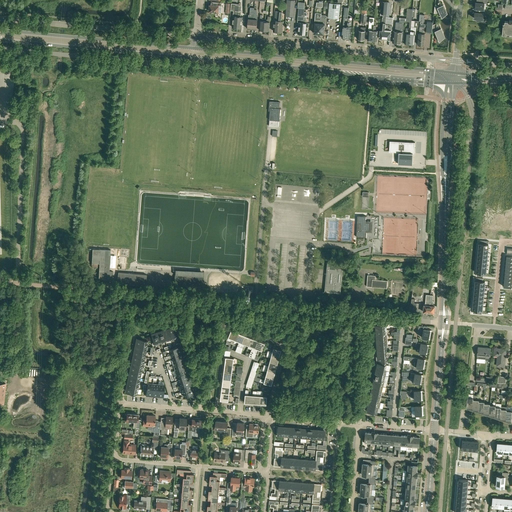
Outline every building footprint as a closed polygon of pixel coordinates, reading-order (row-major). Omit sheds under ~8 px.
[(286,0),(286,16),(294,16),(294,14),(295,0),(286,0)] [(435,5),(434,13),(440,12),(442,18),(447,14),(445,9),(446,9),(441,0),(438,0),(438,5),(435,5)] [(475,8),(476,8),(484,9),(485,3),(487,4),(487,0),(476,0),(476,2),(475,2),(475,8)] [(221,12),(222,6),(222,3),(211,2),(211,5),(210,5),(209,6),(209,8),(209,9),(209,11),(221,12)] [(384,39),(386,17),(387,3),(381,2),(380,13),(383,13),(382,22),(383,22),(382,31),(380,30),(379,38),(380,39),(381,39),(382,39),(384,39)] [(329,3),(328,18),(339,19),(340,4),(329,3)] [(412,14),(412,13),(413,9),(412,9),(412,10),(408,9),(407,8),(406,21),(410,22),(410,28),(406,28),(405,33),(404,43),(409,44),(410,34),(411,26),(411,22),(411,21),(412,21),(412,14)] [(484,9),(476,8),(475,12),(474,12),(474,18),(476,18),(476,21),(480,22),(485,22),(485,19),(483,19),(484,13),(485,13),(485,9),(484,9)] [(390,39),(391,30),(392,23),(393,17),(386,17),(384,39),(384,40),(389,40),(390,39)] [(511,22),(511,20),(509,20),(509,22),(508,22),(508,21),(505,21),(504,23),(503,23),(502,34),(506,35),(506,36),(511,36),(511,22)] [(435,31),(439,39),(445,37),(439,22),(433,25),(432,31),(435,31)] [(280,108),(280,102),(269,101),(269,111),(270,111),(269,120),(269,126),(278,127),(278,121),(280,121),(281,108),(280,108)] [(389,151),(389,152),(399,152),(399,153),(399,163),(398,163),(398,164),(412,165),(412,164),(411,164),(411,160),(412,153),(413,154),(413,153),(414,153),(413,153),(414,143),(415,143),(415,142),(390,141),(390,142),(390,152),(389,151)] [(356,237),(366,237),(366,232),(368,232),(368,221),(366,221),(366,216),(357,215),(356,237)] [(100,263),(99,279),(112,279),(113,272),(109,271),(110,250),(92,249),(92,263),(100,263)] [(325,291),(340,293),(343,265),(327,263),(325,291)] [(175,270),(175,275),(174,283),(203,284),(203,277),(204,271),(203,277),(175,275),(175,270)] [(146,275),(118,272),(117,284),(145,286),(146,275)] [(367,275),(367,286),(387,288),(387,280),(375,279),(375,276),(367,275)] [(376,325),(376,331),(386,330),(386,324),(384,324),(384,322),(381,322),(381,325),(374,325),(376,325)] [(427,329),(427,326),(424,326),(424,329),(420,328),(419,331),(423,332),(422,338),(430,339),(430,336),(429,335),(430,330),(431,330),(427,329)] [(173,329),(168,331),(171,340),(176,339),(173,329)] [(233,344),(235,340),(238,332),(231,330),(228,337),(232,339),(231,343),(233,344)] [(163,332),(165,342),(171,340),(168,331),(163,332)] [(163,332),(157,334),(160,343),(165,342),(163,332)] [(240,347),(245,335),(238,332),(235,340),(239,342),(237,346),(240,347)] [(155,345),(160,343),(157,334),(152,335),(155,345)] [(244,344),(248,345),(251,338),(245,335),(240,347),(243,348),(244,344)] [(258,340),(251,338),(248,345),(252,347),(251,351),(253,352),(258,340)] [(253,352),(256,353),(258,349),(262,351),(265,343),(258,340),(253,352)] [(427,354),(427,353),(427,350),(428,350),(426,350),(427,345),(429,345),(421,343),(416,342),(415,347),(420,347),(419,352),(427,354)] [(169,349),(171,355),(180,352),(178,347),(169,349)] [(482,347),(478,347),(478,351),(477,351),(477,352),(477,356),(478,356),(483,356),(483,359),(485,360),(490,361),(490,358),(491,348),(485,347),(484,347),(484,348),(483,348),(483,347),(482,347)] [(281,350),(273,348),(272,352),(268,351),(267,354),(279,357),(281,350)] [(498,365),(497,365),(497,366),(504,366),(506,349),(494,348),(494,356),(498,356),(497,363),(498,363),(498,365)] [(378,360),(387,361),(386,357),(388,357),(388,351),(378,352),(378,360)] [(182,357),(180,352),(171,355),(172,360),(182,357)] [(269,362),(277,364),(279,357),(267,354),(266,356),(271,358),(269,362)] [(172,360),(174,365),(183,362),(182,357),(172,360)] [(226,357),(225,364),(233,365),(234,358),(226,357)] [(424,369),(424,368),(424,365),(425,365),(423,365),(424,360),(426,360),(414,357),(410,357),(410,360),(413,361),(415,361),(414,367),(424,369)] [(386,365),(387,361),(378,360),(376,368),(387,371),(387,370),(385,370),(387,365),(386,365)] [(252,361),(244,386),(250,388),(257,363),(252,361)] [(174,365),(175,370),(185,367),(183,362),(174,365)] [(277,364),(269,362),(268,366),(264,365),(263,368),(276,371),(277,364)] [(233,365),(225,364),(224,371),(232,372),(233,365)] [(175,370),(177,375),(186,373),(185,367),(175,370)] [(267,372),(266,376),(274,378),(276,371),(263,368),(261,367),(261,369),(263,370),(262,370),(267,372)] [(224,371),(223,378),(231,380),(232,372),(224,371)] [(188,378),(186,373),(177,375),(178,381),(188,378)] [(421,384),(421,381),(422,381),(422,380),(420,380),(421,375),(423,375),(411,373),(410,377),(413,378),(412,382),(421,384)] [(272,385),(274,378),(266,376),(264,380),(260,379),(259,382),(272,385)] [(179,386),(189,383),(188,378),(178,381),(180,386),(179,386)] [(222,386),(230,387),(231,380),(223,378),(222,386)] [(189,383),(179,386),(180,391),(191,388),(189,383)] [(229,394),(230,387),(222,386),(221,393),(229,394)] [(193,394),(191,388),(180,391),(180,392),(182,391),(183,396),(193,394)] [(244,403),(252,403),(252,395),(248,395),(248,390),(245,390),(245,394),(244,403)] [(422,396),(421,396),(421,391),(422,391),(422,390),(414,391),(410,391),(410,396),(414,395),(415,400),(423,400),(423,399),(422,399),(422,396)] [(257,395),(252,395),(252,403),(259,404),(260,391),(257,391),(257,395)] [(263,391),(260,391),(259,404),(266,404),(267,396),(263,396),(263,391)] [(220,400),(228,401),(229,394),(221,393),(220,400)] [(464,402),(464,401),(467,401),(466,408),(467,407),(472,407),(472,409),(473,398),(467,397),(467,395),(464,395),(464,402)] [(379,408),(368,405),(367,410),(365,410),(372,412),(371,415),(375,415),(375,413),(377,413),(378,408),(379,408)] [(422,406),(423,406),(415,406),(411,406),(411,410),(412,416),(416,416),(416,418),(416,419),(420,419),(419,415),(424,415),(423,415),(423,412),(423,411),(422,411),(422,406)] [(137,420),(137,419),(138,414),(127,413),(127,415),(125,415),(125,419),(126,419),(126,420),(134,421),(133,428),(140,428),(140,420),(137,420)] [(148,426),(152,426),(152,431),(159,432),(160,426),(154,425),(155,416),(154,416),(154,415),(152,415),(146,415),(146,416),(145,418),(146,418),(146,421),(143,420),(142,426),(143,426),(148,426)] [(166,417),(166,418),(165,423),(161,423),(161,417),(160,429),(161,429),(161,433),(167,434),(168,427),(172,428),(173,417),(166,417)] [(179,418),(179,419),(179,423),(174,423),(174,431),(178,431),(179,431),(179,428),(185,429),(186,418),(179,418)] [(192,419),(192,420),(191,424),(188,424),(188,430),(195,431),(195,426),(200,426),(201,420),(200,419),(197,418),(197,419),(192,419)] [(227,428),(228,422),(223,421),(221,421),(220,421),(216,421),(215,429),(225,430),(224,436),(230,436),(231,428),(227,428)] [(237,423),(237,428),(233,428),(233,423),(232,435),(237,436),(237,433),(243,434),(244,423),(237,423)] [(249,429),(246,429),(246,436),(253,437),(253,433),(258,433),(259,424),(258,424),(255,423),(255,424),(250,424),(249,429)] [(284,436),(284,427),(279,426),(278,428),(277,428),(276,435),(277,436),(277,435),(278,435),(283,436),(284,436)] [(318,439),(324,439),(325,439),(325,440),(326,432),(325,432),(324,432),(324,430),(319,430),(318,439)] [(135,454),(136,445),(129,444),(129,441),(124,441),(124,444),(123,445),(123,446),(122,448),(123,448),(123,453),(135,454)] [(164,446),(161,446),(160,456),(167,457),(168,452),(169,451),(171,451),(172,444),(168,443),(168,444),(165,444),(164,445),(164,446)] [(153,456),(154,446),(153,446),(153,447),(145,446),(145,445),(145,444),(142,444),(141,445),(140,454),(140,455),(140,454),(145,455),(146,455),(147,455),(152,455),(152,456),(153,456)] [(182,450),(185,450),(186,446),(186,444),(180,444),(180,448),(175,447),(174,457),(177,458),(177,459),(180,459),(180,458),(181,458),(182,450)] [(186,446),(185,450),(185,453),(188,453),(188,455),(190,455),(190,459),(196,459),(197,449),(191,448),(191,449),(188,448),(189,446),(186,446)] [(282,457),(283,447),(280,447),(280,450),(275,450),(275,453),(278,454),(277,458),(274,458),(274,466),(279,466),(279,467),(279,466),(281,466),(282,457)] [(240,463),(240,461),(241,456),(244,456),(243,461),(244,461),(245,450),(239,449),(239,452),(234,452),(233,462),(240,463)] [(245,462),(245,457),(249,457),(248,463),(249,464),(252,465),(252,464),(255,464),(256,454),(253,454),(253,450),(246,449),(245,462)] [(225,462),(225,461),(225,456),(229,456),(230,450),(225,450),(225,454),(215,453),(214,461),(225,462)] [(317,450),(316,460),(315,469),(317,470),(318,470),(323,470),(323,462),(320,462),(320,457),(324,457),(324,451),(317,450)] [(363,463),(362,469),(373,470),(374,464),(376,464),(377,461),(370,460),(370,464),(363,463)] [(131,477),(131,470),(129,470),(129,468),(124,468),(124,469),(122,469),(121,473),(120,478),(126,478),(126,477),(131,477)] [(148,476),(149,470),(144,470),(144,469),(141,469),(141,470),(140,470),(140,472),(139,471),(138,472),(138,475),(139,475),(139,478),(143,478),(143,483),(151,484),(152,476),(148,476)] [(183,477),(193,478),(193,474),(190,473),(190,471),(191,471),(191,470),(177,469),(177,473),(183,474),(183,477)] [(369,476),(369,479),(375,480),(375,476),(373,476),(373,470),(362,469),(362,475),(369,476)] [(164,471),(160,471),(159,475),(155,475),(155,482),(162,482),(163,480),(170,481),(171,472),(166,471),(166,472),(164,471)] [(505,485),(505,483),(505,482),(508,482),(508,484),(509,484),(510,471),(504,471),(503,475),(499,474),(499,479),(498,479),(497,479),(497,481),(496,485),(499,485),(499,484),(505,485)] [(210,475),(210,480),(220,481),(220,477),(227,477),(227,474),(227,473),(213,472),(213,473),(214,473),(214,475),(210,475)] [(236,484),(239,485),(240,477),(239,477),(239,476),(235,476),(235,477),(232,477),(231,482),(228,482),(227,488),(235,489),(236,484)] [(183,477),(182,484),(182,485),(189,486),(190,483),(192,483),(193,478),(183,477)] [(252,491),(252,487),(254,487),(254,479),(245,478),(245,483),(242,483),(241,489),(246,489),(246,490),(252,491)] [(361,483),(361,489),(372,490),(372,484),(375,484),(375,480),(369,479),(369,483),(361,483)] [(212,487),(213,488),(219,488),(219,487),(220,481),(210,480),(209,484),(212,485),(212,487)] [(271,496),(276,497),(276,500),(278,500),(279,490),(280,481),(278,480),(277,480),(272,480),(272,488),(275,488),(275,493),(271,493),(271,496)] [(321,492),(321,484),(316,484),(317,483),(316,483),(316,484),(314,484),(313,493),(312,503),(320,503),(320,497),(317,496),(318,492),(321,492)] [(179,484),(179,486),(182,486),(181,492),(192,493),(192,489),(189,488),(189,486),(182,485),(182,484),(179,484)] [(219,489),(222,489),(223,487),(219,487),(219,488),(213,488),(212,487),(212,490),(209,490),(209,495),(219,496),(219,489)] [(368,495),(367,499),(373,500),(374,496),(371,495),(372,490),(361,489),(360,495),(368,495)] [(188,501),(188,498),(191,498),(192,493),(181,492),(181,499),(178,499),(178,501),(181,501),(181,500),(188,501)] [(126,502),(130,502),(130,495),(126,495),(126,496),(123,495),(121,495),(120,495),(120,496),(118,497),(118,500),(119,502),(119,507),(121,507),(123,507),(125,508),(126,502)] [(211,500),(211,502),(218,503),(218,504),(221,504),(221,502),(218,502),(219,496),(209,495),(208,499),(211,500)] [(145,509),(146,508),(146,504),(150,504),(151,496),(146,496),(146,501),(134,500),(133,508),(145,509)] [(167,505),(170,506),(170,500),(167,499),(167,503),(156,502),(156,504),(155,504),(154,504),(154,507),(155,508),(156,508),(156,510),(166,511),(167,505)] [(373,500),(367,499),(367,503),(359,502),(359,508),(370,509),(371,503),(373,504),(373,500)] [(180,507),(190,508),(191,504),(188,503),(188,501),(181,500),(181,501),(180,507)] [(272,511),(270,511),(269,511),(277,511),(278,511),(278,504),(278,501),(276,501),(275,504),(271,504),(270,507),(273,508),(272,511)] [(208,505),(207,510),(217,510),(218,504),(218,503),(211,502),(211,505),(208,505)] [(246,502),(240,502),(239,511),(242,511),(251,511),(252,509),(246,509),(246,502)] [(227,503),(226,511),(230,511),(229,511),(236,511),(237,507),(230,506),(231,503),(227,503)]
